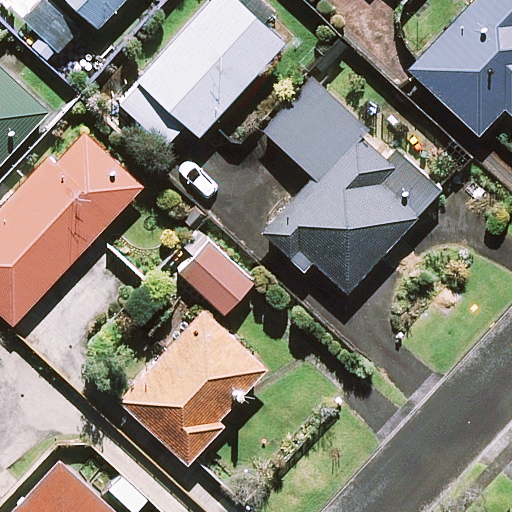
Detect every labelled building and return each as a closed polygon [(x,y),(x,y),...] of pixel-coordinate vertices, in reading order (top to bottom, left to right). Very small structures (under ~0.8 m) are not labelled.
[(81,27),(53,0),(37,0),(22,15),(58,51),(81,27)] [(124,0),(73,0),(100,26),(124,0)] [(287,39),(243,0),(211,0),(120,100),(168,143),(189,120),(202,132),(287,39)] [(511,0),(472,0),(410,64),(480,132),(507,105),(511,110),(511,0)] [(0,163),(50,110),(0,63),(0,163)] [(369,126),(314,76),(266,128),(317,174),(266,231),(307,268),(315,259),(349,290),(441,187),(396,147),(371,124),(369,126)] [(144,185),(86,130),(58,160),(51,154),(0,206),(0,307),(15,321),(144,185)] [(255,281),(211,241),(183,272),(226,312),(255,281)] [(268,366),(206,308),(122,397),(185,456),(268,366)] [(119,511),(61,458),(11,511),(119,511)]
